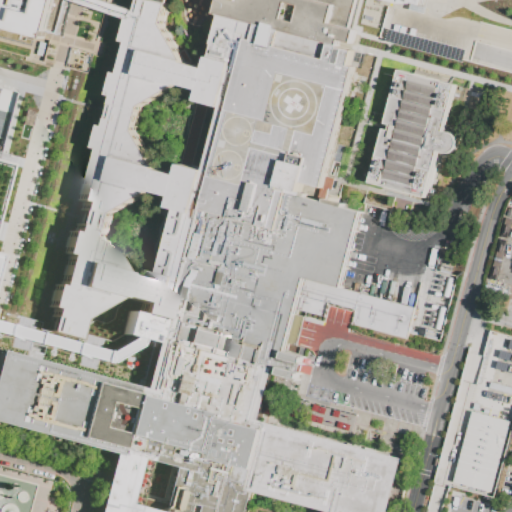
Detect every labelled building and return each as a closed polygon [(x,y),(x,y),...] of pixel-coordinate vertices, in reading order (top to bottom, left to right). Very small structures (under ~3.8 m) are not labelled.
[(54,0),(43,42),(0,30),(0,0),(54,0)] [(0,351),(142,389),(154,343),(143,340),(137,339),(132,337),(122,335),(128,311),(139,314),(141,303),(121,297),(82,319),(76,339),(48,332),(55,308),(50,306),(56,285),(61,286),(69,254),(64,253),(70,231),(75,232),(83,202),(77,200),(83,178),(90,179),(98,148),(92,147),(98,124),(104,126),(112,95),(106,93),(112,71),(117,72),(125,42),(120,40),(125,16),(131,18),(132,14),(135,0),(153,0),(166,3),(160,23),(182,62),(204,67),(219,12),(337,43),(336,46),(352,50),(348,65),(353,66),(321,187),(301,182),(299,191),(305,193),(304,196),(321,201),(322,198),(343,203),(342,207),(360,212),(340,287),(413,307),(405,339),(350,324),(353,310),(326,302),(322,316),(294,309),(283,350),(302,355),(299,368),(296,379),(275,374),(276,370),(272,369),(258,420),(402,457),(388,511),(326,511),(254,492),(248,511),(160,511),(172,469),(140,460),(128,506),(100,499),(112,453),(0,424),(0,351)] [(215,11),(218,0),(359,0),(353,27),(358,28),(355,41),(342,38),(341,44),(337,43),(219,12),(215,11)] [(400,73),(457,88),(446,134),(452,135),(457,139),(459,146),(456,153),(448,156),(439,154),(427,201),(370,185),(400,73)] [(0,88),(15,93),(0,148),(0,160),(10,164),(0,200),(0,88)] [(0,333),(110,363),(141,345),(143,340),(137,339),(132,337),(108,351),(0,322),(0,333)] [(433,480),(493,498),(511,425),(511,336),(489,330),(482,355),(467,352),(433,480)] [(100,499),(96,511),(152,511),(128,506),(100,499)]
